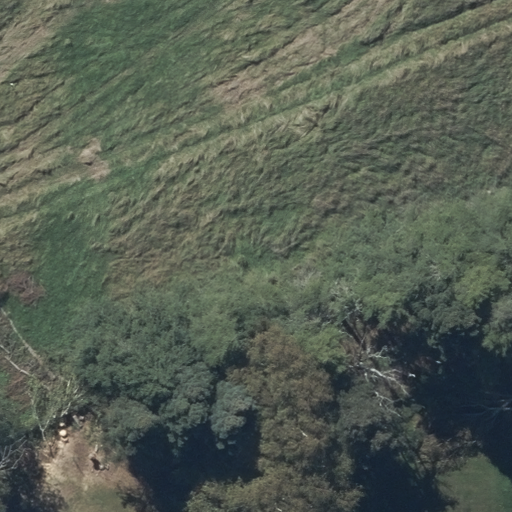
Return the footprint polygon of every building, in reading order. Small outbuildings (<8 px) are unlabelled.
[(158,0),(0,0),(0,39),(2,51),(0,51),(0,111),(1,116),(78,104),(88,168),(183,153),(158,0)] [(353,0),(218,0),(230,74),(276,67),(292,170),(377,157),(353,0)] [(511,0),(412,0),(415,14),(386,19),(401,115),(481,103),(482,109),(511,104),(511,0)] [(331,446),(241,458),(247,511),(415,511),(410,466),(335,475),(331,446)] [(101,467),(0,482),(0,511),(182,511),(179,486),(105,497),(101,467)] [(511,511),(511,484),(456,492),(458,511),(511,511)]
